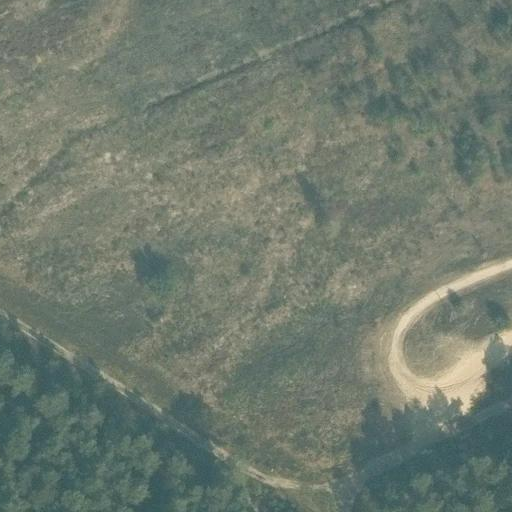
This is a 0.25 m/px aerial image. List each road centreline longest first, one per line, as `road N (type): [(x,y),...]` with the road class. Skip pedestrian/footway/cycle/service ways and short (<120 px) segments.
road 1 (track): [(307,500),(0,310)]
road 2 (track): [(319,511),(307,500),(511,395)]
